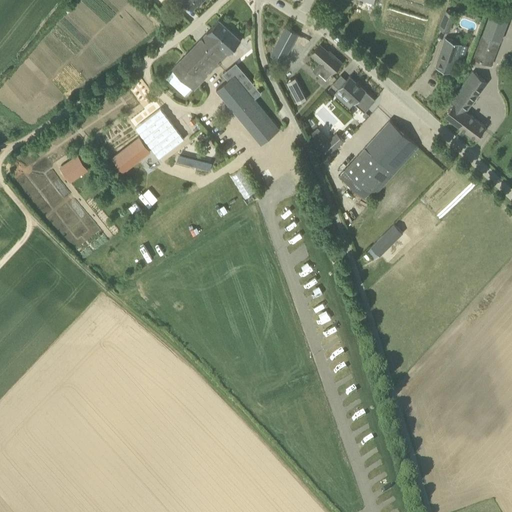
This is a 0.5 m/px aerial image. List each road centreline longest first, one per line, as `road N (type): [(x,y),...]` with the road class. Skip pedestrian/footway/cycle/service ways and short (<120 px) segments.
road 1 (unclassified): [(430,511),(348,244),(262,52),(259,0)]
road 2 (track): [(37,225),(178,352),(330,511)]
road 3 (unclassified): [(511,195),(347,48),(272,0)]
road 4 (track): [(0,147),(148,60)]
